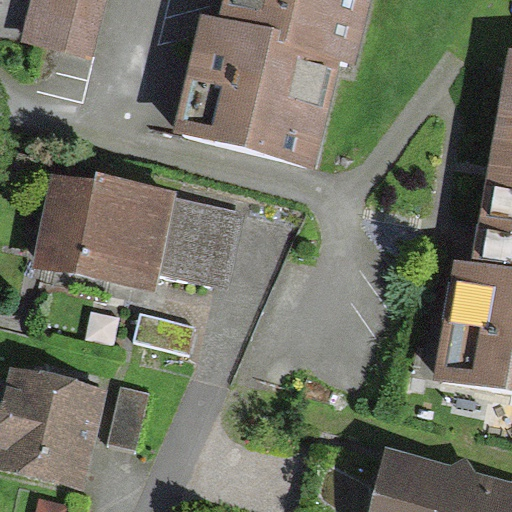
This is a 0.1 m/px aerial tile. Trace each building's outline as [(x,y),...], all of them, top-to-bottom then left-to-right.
[(108,0),(32,0),(22,43),(94,60),(108,0)] [(351,64),(365,0),(231,0),(224,33),(196,27),(170,141),(304,171),(329,59),(351,64)] [(511,92),(483,276),(454,271),(435,387),(511,399),(511,92)] [(213,286),(228,220),(48,181),(29,268),(145,293),(149,272),(213,286)] [(105,399),(16,377),(0,442),(0,476),(81,496),(105,399)] [(147,397),(121,392),(110,447),(136,453),(147,397)] [(458,465),(443,476),(384,460),(369,511),(511,511),(511,492),(465,480),(458,465)]
